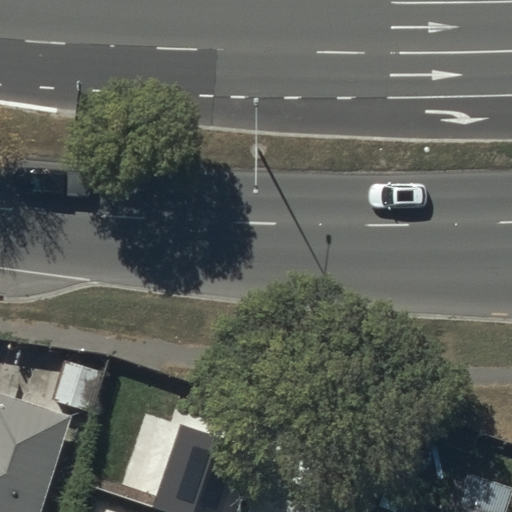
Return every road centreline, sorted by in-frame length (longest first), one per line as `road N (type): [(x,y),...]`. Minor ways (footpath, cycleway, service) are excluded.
road 1 (trunk): [(400,227),(0,209)]
road 2 (trunk): [(209,51),(511,50)]
road 3 (trunk): [(209,51),(454,0)]
road 4 (trunk): [(0,38),(209,51)]
